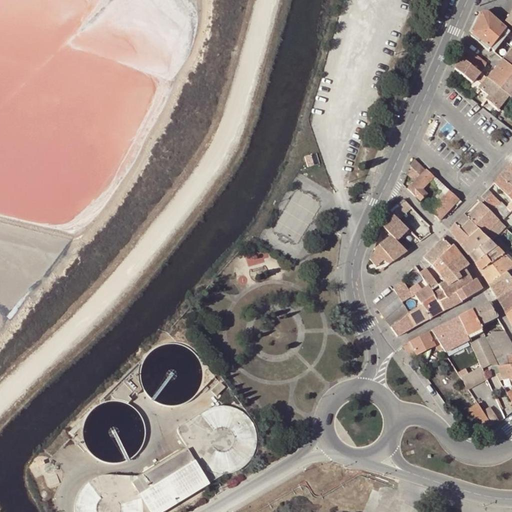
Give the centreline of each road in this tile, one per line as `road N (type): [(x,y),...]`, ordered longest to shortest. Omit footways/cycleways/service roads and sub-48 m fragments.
road 1 (tertiary): [(463,0),(386,179)]
road 2 (unclassified): [(391,417),(427,417),(477,456),(511,437)]
road 3 (tertiary): [(386,179),(351,260),(356,299)]
road 4 (residential): [(376,350),(488,293)]
